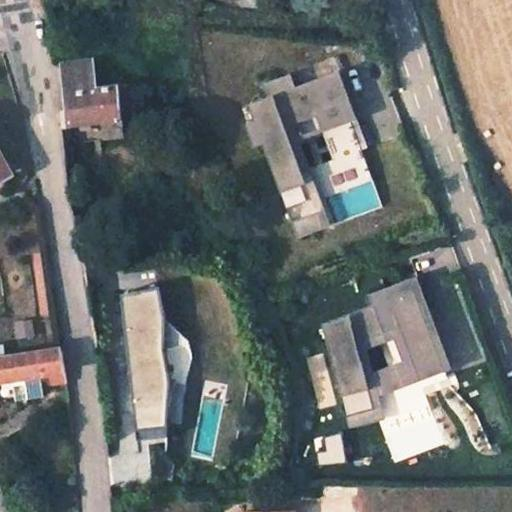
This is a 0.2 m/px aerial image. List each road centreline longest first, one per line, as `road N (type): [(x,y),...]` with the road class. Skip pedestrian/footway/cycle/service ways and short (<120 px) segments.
road 1 (residential): [(94,511),(37,105),(3,0)]
road 2 (residential): [(397,0),(511,340)]
